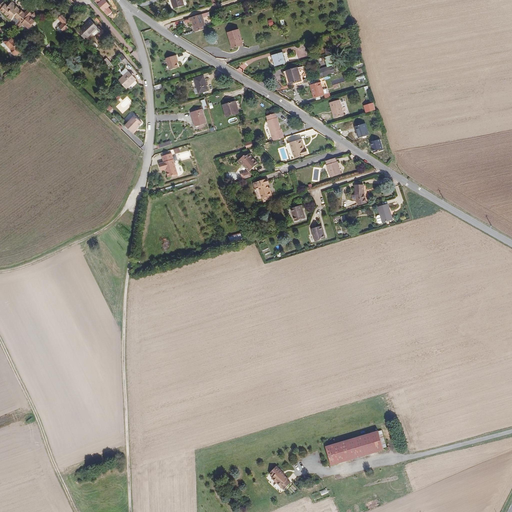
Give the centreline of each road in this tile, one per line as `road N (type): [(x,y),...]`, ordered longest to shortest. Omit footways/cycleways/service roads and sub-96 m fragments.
road 1 (residential): [(511,242),(123,1)]
road 2 (track): [(128,511),(124,280),(142,182)]
road 3 (residential): [(123,1),(150,101),(142,182)]
road 4 (track): [(75,511),(0,343)]
road 5 (track): [(0,271),(107,226),(142,182)]
